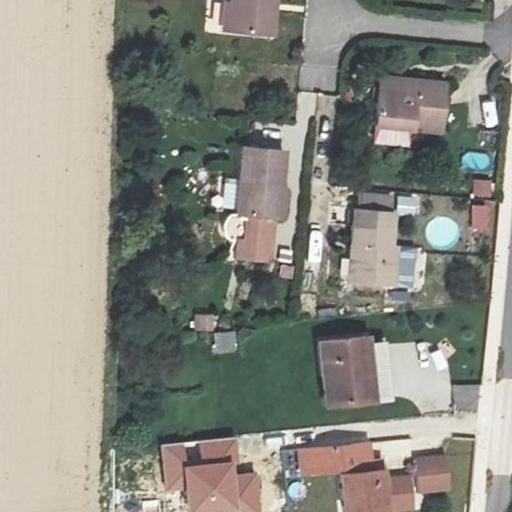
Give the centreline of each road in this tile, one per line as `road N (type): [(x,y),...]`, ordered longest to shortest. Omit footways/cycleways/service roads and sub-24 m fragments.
road 1 (unclassified): [(330,0),(329,19),(511,37)]
road 2 (unclassified): [(511,263),(494,430)]
